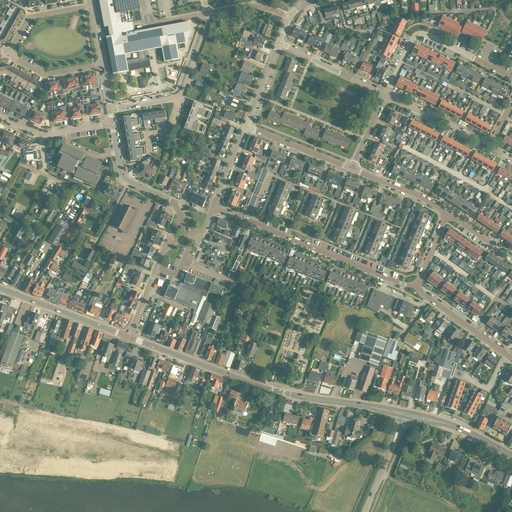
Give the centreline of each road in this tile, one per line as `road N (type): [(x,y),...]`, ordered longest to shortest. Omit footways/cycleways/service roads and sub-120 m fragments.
road 1 (primary): [(404,414),(278,392),(128,337)]
road 2 (unclassified): [(418,283),(382,277),(213,208)]
road 3 (residential): [(109,109),(181,93),(208,13)]
road 4 (residential): [(190,236),(173,203),(122,177),(111,123)]
road 5 (residential): [(481,62),(418,34),(385,96)]
road 6 (primary): [(128,337),(0,289)]
road 7 (residential): [(128,337),(164,250),(190,236)]
road 8 (unclassified): [(511,358),(418,283)]
